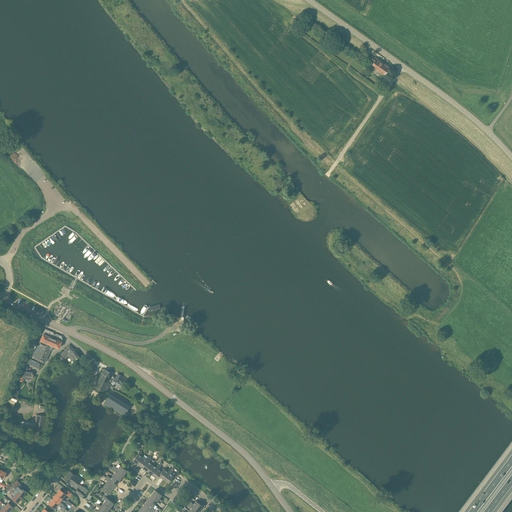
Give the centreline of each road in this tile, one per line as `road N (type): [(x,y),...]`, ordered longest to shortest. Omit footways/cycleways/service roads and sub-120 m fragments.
road 1 (unclassified): [(272,487),(249,458),(134,367),(66,332)]
road 2 (residential): [(54,478),(68,458),(94,369),(68,341)]
road 3 (tertiary): [(511,156),(402,66)]
road 4 (unclassified): [(402,66),(329,172)]
road 5 (unclassified): [(178,318),(145,342),(82,327),(66,332)]
